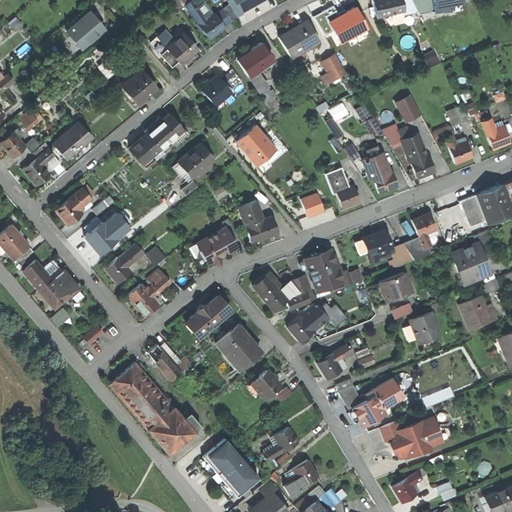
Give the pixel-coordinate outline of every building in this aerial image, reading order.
[(198,0),(190,0),(184,4),(208,39),(224,28),(216,17),(214,14),(206,19),(197,7),(201,4),(198,0)] [(234,0),(243,15),(260,5),(256,0),(234,0)] [(402,8),(400,0),(371,0),(375,16),(392,12),(392,10),(402,8)] [(403,15),(417,12),(411,0),(400,0),(402,8),(403,15)] [(432,0),(434,11),(452,8),(451,2),(461,0),(460,0),(432,0)] [(428,2),(419,4),(422,20),(431,18),(428,2)] [(339,41),(366,27),(355,6),(337,15),(335,10),(325,15),(339,41)] [(103,28),(88,11),(65,31),(80,48),(103,28)] [(224,11),(216,17),(224,28),(232,22),(224,11)] [(17,17),(8,25),(15,33),(26,26),(17,17)] [(307,20),(278,37),(290,57),(318,41),(307,20)] [(166,48),(176,60),(179,63),(196,48),(182,33),(166,48)] [(245,54),(237,60),(259,92),(267,86),(256,70),(272,59),(260,42),(244,53),(245,54)] [(176,60),(166,48),(160,54),(170,65),(176,60)] [(429,67),(441,61),(434,48),(423,54),(429,67)] [(335,54),(321,62),(329,75),(342,67),(335,54)] [(107,62),(99,68),(106,77),(115,71),(107,62)] [(120,86),(136,104),(156,86),(141,69),(120,86)] [(232,69),(222,78),(231,89),(237,84),(233,79),(237,75),(232,69)] [(7,74),(0,79),(0,88),(1,90),(13,81),(7,74)] [(217,75),(200,89),(214,105),(230,91),(217,75)] [(267,86),(259,92),(271,109),(279,103),(267,86)] [(410,95),(401,100),(410,118),(420,112),(410,95)] [(467,103),(470,114),(479,111),(475,100),(467,103)] [(324,103),(316,108),(319,113),(327,107),(324,103)] [(463,104),(455,108),(460,122),(469,118),(463,104)] [(41,125),(37,121),(42,118),(36,110),(21,123),(30,134),(41,125)] [(169,113),(153,126),(167,142),(182,129),(169,113)] [(364,122),(370,132),(384,135),(372,116),(364,122)] [(489,119),(481,122),(491,149),(509,142),(503,126),(493,130),(489,119)] [(77,123),(55,141),(68,156),(90,138),(77,123)] [(256,124),(236,140),(258,166),(277,150),(256,124)] [(384,129),(387,136),(398,131),(395,125),(384,129)] [(167,142),(153,126),(129,147),(142,163),(167,142)] [(449,126),(433,133),(436,141),(444,138),(443,137),(452,134),(449,126)] [(398,131),(387,136),(390,144),(401,140),(409,137),(406,128),(398,131)] [(24,145),(12,131),(0,141),(0,144),(11,157),(13,155),(24,145)] [(417,155),(423,153),(416,134),(409,137),(417,155)] [(456,144),(452,134),(443,137),(444,138),(454,163),(472,156),(465,140),(456,144)] [(334,137),(328,141),(337,153),(343,149),(334,137)] [(425,156),(423,153),(417,155),(409,137),(401,140),(416,178),(434,171),(427,155),(425,156)] [(24,145),(31,153),(38,146),(32,139),(24,145)] [(353,141),(344,147),(353,160),(361,155),(353,141)] [(185,171),(182,173),(187,180),(214,159),(200,143),(177,161),(185,171)] [(24,145),(13,155),(19,162),(31,153),(24,145)] [(369,158),(378,154),(375,146),(365,149),(369,158)] [(48,147),(36,157),(41,164),(45,161),(54,154),(48,147)] [(369,158),(362,160),(368,176),(371,178),(372,177),(378,193),(396,187),(390,170),(387,171),(380,153),(378,154),(369,158)] [(54,154),(45,161),(53,170),(61,163),(54,154)] [(41,164),(36,157),(21,169),(35,185),(49,173),(41,164)] [(341,167),(324,173),(332,194),(335,193),(341,208),(359,201),(353,185),(348,186),(341,167)] [(511,196),(511,179),(500,185),(506,199),(511,196)] [(197,186),(192,180),(181,189),(186,196),(197,186)] [(80,189),(88,199),(95,193),(87,183),(80,189)] [(506,199),(500,185),(500,184),(476,193),(486,220),(510,210),(506,199)] [(88,199),(80,189),(55,209),(68,224),(81,213),(77,208),(88,199)] [(307,218),(325,212),(318,193),(300,199),(307,218)] [(486,220),(476,193),(457,200),(468,227),(486,220)] [(108,195),(91,210),(96,216),(100,213),(105,209),(114,201),(108,195)] [(271,216),(262,219),(255,200),(237,207),(251,243),(278,233),(271,216)] [(446,205),(439,208),(443,219),(451,217),(446,205)] [(417,236),(426,233),(435,229),(428,212),(410,219),(417,236)] [(123,229),(133,222),(129,216),(119,223),(123,229)] [(231,239),(237,235),(227,218),(220,222),(224,227),(231,239)] [(0,232),(0,245),(4,250),(12,259),(16,256),(27,246),(10,225),(0,232)] [(195,243),(199,249),(196,256),(217,262),(220,254),(228,249),(225,244),(231,240),(231,239),(224,227),(195,243)] [(98,234),(93,228),(80,239),(92,254),(105,243),(98,234)] [(472,236),(475,243),(476,243),(479,251),(494,245),(488,229),(472,236)] [(369,257),(391,249),(383,230),(362,238),(369,257)] [(422,249),(427,247),(431,245),(426,233),(417,236),(422,249)] [(403,243),(405,246),(413,260),(427,254),(427,247),(422,249),(417,236),(403,243)] [(142,251),(135,243),(118,258),(117,257),(104,268),(117,283),(130,271),(125,266),(142,251)] [(476,243),(475,243),(451,253),(463,283),(488,273),(479,251),(476,243)] [(27,246),(16,256),(21,261),(32,251),(27,246)] [(156,246),(144,255),(154,266),(165,257),(156,246)] [(399,265),(413,260),(405,246),(393,251),(396,259),(399,265)] [(310,258),(304,260),(315,289),(326,285),(328,286),(332,285),(333,282),(340,280),(328,250),(318,255),(315,253),(311,255),(310,258)] [(393,268),(399,265),(396,259),(390,261),(393,268)] [(38,289),(60,271),(53,262),(43,270),(35,260),(22,271),(38,289)] [(62,269),(60,271),(38,289),(37,290),(54,309),(67,299),(64,295),(66,293),(69,297),(79,289),(62,269)] [(148,288),(146,286),(144,288),(140,283),(127,294),(145,316),(158,305),(152,297),(169,283),(158,269),(147,278),(152,285),(148,288)] [(347,270),(339,273),(345,287),(352,284),(348,274),(347,270)] [(348,274),(352,284),(362,280),(358,270),(348,274)] [(511,271),(503,275),(506,281),(511,279),(511,281),(511,271)] [(406,278),(403,272),(378,282),(386,302),(411,292),(408,285),(410,284),(407,278),(406,278)] [(277,285),(275,286),(273,284),(275,282),(267,273),(252,286),(271,309),(287,296),(281,289),(277,285)] [(313,299),(304,276),(290,282),(287,284),(293,290),(297,294),(305,291),(309,301),(313,299)] [(281,289),(287,296),(293,290),(287,284),(281,289)] [(297,294),(285,299),(289,309),(309,301),(305,291),(297,294)] [(197,311),(184,321),(198,337),(229,310),(217,295),(204,306),(202,304),(196,309),(197,311)] [(479,295),(458,304),(468,329),(496,318),(491,307),(485,309),(479,295)] [(409,303),(392,311),(395,319),(412,312),(409,303)] [(314,304),(287,327),(300,341),(327,318),(314,304)] [(50,316),(58,326),(71,315),(63,306),(50,316)] [(402,327),(408,341),(416,338),(418,342),(439,334),(429,312),(409,320),(410,324),(402,327)] [(118,331),(113,326),(108,330),(113,335),(118,331)] [(96,327),(84,337),(89,343),(101,333),(96,327)] [(233,327),(214,343),(223,354),(225,353),(237,366),(246,358),(249,361),(260,351),(244,333),(241,336),(233,327)] [(507,349),(501,351),(508,367),(511,364),(511,330),(502,335),(507,349)] [(159,348),(175,367),(181,362),(165,343),(159,348)] [(337,351),(341,357),(351,351),(347,343),(330,354),(330,355),(337,351)] [(155,344),(146,352),(170,380),(180,372),(175,367),(159,348),(155,344)] [(366,347),(354,352),(357,358),(369,353),(366,347)] [(316,363),(326,379),(341,370),(335,361),(341,357),(337,351),(330,355),(330,354),(316,363)] [(370,356),(358,361),(361,368),(373,363),(370,356)] [(134,362),(108,385),(167,454),(199,426),(188,413),(182,418),(134,362)] [(266,370),(250,383),(264,399),(280,386),(266,370)] [(362,394),(365,399),(351,408),(351,409),(362,427),(386,413),(381,405),(384,403),(383,402),(393,396),(396,401),(403,397),(399,391),(402,388),(399,383),(394,383),(391,377),(362,394)] [(335,384),(337,392),(353,386),(352,381),(351,378),(335,384)] [(353,386),(337,392),(348,411),(351,409),(351,408),(365,399),(362,394),(359,396),(353,386)] [(286,387),(275,396),(280,402),(291,392),(286,387)] [(400,435),(391,439),(393,442),(392,443),(390,446),(392,450),(395,451),(397,450),(399,456),(403,454),(404,457),(414,453),(413,450),(419,448),(420,451),(423,451),(427,449),(428,447),(427,445),(440,440),(431,418),(419,423),(418,421),(398,430),(400,435)] [(395,421),(379,427),(385,441),(391,438),(391,439),(400,435),(398,430),(395,421)] [(278,444),(268,450),(272,457),(297,443),(287,426),(272,435),(278,444)] [(201,456),(236,497),(258,478),(223,437),(201,456)] [(273,464),(275,463),(272,457),(268,450),(261,454),(266,461),(263,463),(267,470),(274,466),(273,464)] [(286,453),(276,461),(281,466),(290,458),(286,453)] [(304,487),(303,485),(317,476),(307,460),(292,469),(298,478),(284,487),(289,496),(304,487)] [(406,477),(411,485),(420,479),(419,477),(422,475),(419,470),(416,471),(406,477)] [(406,477),(391,486),(401,502),(416,493),(411,485),(406,477)] [(258,487),(260,489),(269,482),(267,480),(258,487)] [(449,481),(435,487),(438,494),(451,488),(449,481)] [(269,482),(260,489),(266,496),(270,493),(275,489),(269,482)] [(511,482),(482,496),(489,511),(500,511),(511,507),(511,482)] [(309,494),(309,495),(295,508),(298,511),(300,511),(311,503),(317,498),(324,492),(319,486),(309,494)] [(324,492),(335,505),(340,500),(330,487),(324,492)] [(324,492),(317,498),(328,510),(335,505),(324,492)] [(285,511),(270,493),(266,496),(251,509),(253,511),(285,511)] [(318,511),(311,503),(300,511),(318,511)]
